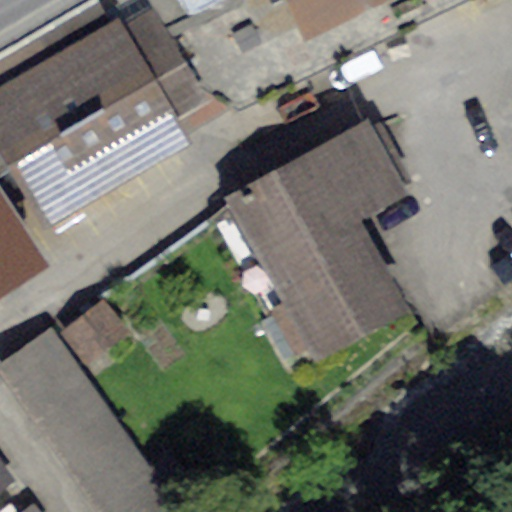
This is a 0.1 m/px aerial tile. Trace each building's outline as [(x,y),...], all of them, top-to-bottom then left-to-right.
[(265,0),(301,76),(464,0),(265,0)] [(152,19),(0,96),(0,175),(28,231),(212,138),(152,19)] [(357,157),(230,209),(294,366),(422,314),(357,157)] [(0,301),(42,275),(0,205),(0,301)] [(106,296),(64,328),(89,362),(132,330),(106,296)] [(49,327),(2,360),(111,511),(178,511),(180,511),(49,327)] [(0,492),(18,479),(0,454),(0,492)] [(18,511),(44,511),(37,501),(18,511)]
